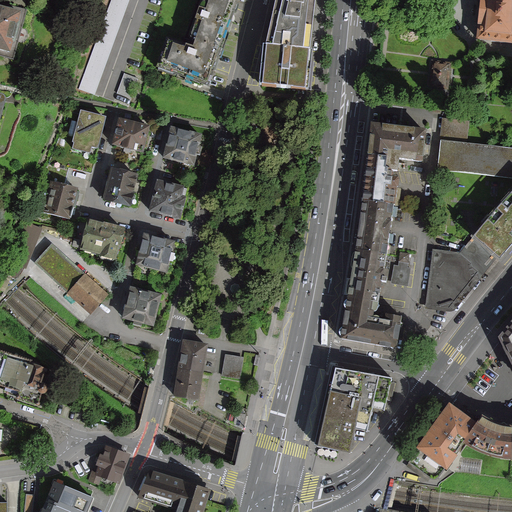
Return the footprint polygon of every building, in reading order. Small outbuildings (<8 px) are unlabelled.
[(130,0),(110,0),(79,87),(96,95),(130,0)] [(238,2),(230,0),(202,0),(187,39),(191,43),(190,48),(169,41),(159,70),(209,89),(217,66),(231,23),(238,2)] [(279,0),(269,49),(308,54),(314,0),(279,0)] [(511,0),(483,0),(478,40),(511,44),(511,0)] [(0,51),(8,53),(18,13),(0,8),(0,51)] [(307,94),(312,54),(308,54),(269,49),(265,48),(260,88),(307,94)] [(454,63),(433,61),(430,87),(451,89),(454,63)] [(106,119),(82,112),(73,144),(98,151),(106,119)] [(443,120),(440,143),(467,146),(470,122),(443,120)] [(143,158),(150,130),(121,123),(114,151),(128,154),(143,158)] [(203,134),(174,127),(169,146),(166,160),(194,167),(197,155),(199,156),(202,147),(200,146),(203,134)] [(420,161),(423,134),(370,128),(367,160),(397,163),(397,159),(420,161)] [(437,171),(511,178),(511,150),(467,146),(440,143),(437,171)] [(392,207),(397,163),(367,160),(362,204),(392,207)] [(138,173),(111,166),(106,183),(101,199),(129,207),(138,173)] [(75,204),(81,187),(54,177),(43,210),(69,219),(75,204)] [(180,221),(188,187),(157,179),(151,204),(148,214),(180,221)] [(511,195),(470,241),(491,257),(498,264),(511,247),(511,195)] [(392,207),(362,204),(356,252),(385,256),(392,207)] [(123,242),(127,225),(109,222),(88,217),(82,248),(118,255),(120,242),(123,242)] [(174,237),(144,230),(136,264),(166,271),(174,237)] [(426,305),(449,309),(491,257),(470,241),(461,253),(433,250),(426,305)] [(103,301),(108,294),(85,274),(87,271),(56,243),(32,268),(66,298),(70,294),(91,313),(103,301)] [(385,256),(356,252),(350,291),(378,296),(385,258),(385,256)] [(409,264),(398,262),(398,266),(394,265),(391,284),(409,287),(412,268),(409,268),(409,264)] [(155,324),(165,293),(133,283),(128,301),(124,315),(155,324)] [(378,296),(350,291),(342,340),(393,349),(398,319),(384,317),(382,327),(373,325),(378,296)] [(511,322),(498,339),(511,368),(511,322)] [(186,337),(179,367),(202,371),(208,341),(186,337)] [(47,361),(0,347),(0,387),(36,398),(47,361)] [(227,354),(222,376),(241,380),(245,358),(227,354)] [(202,371),(179,367),(174,396),(197,400),(202,371)] [(393,379),(336,368),(320,446),(350,452),(355,425),(370,428),(375,403),(387,406),(393,379)] [(416,451),(444,470),(459,448),(474,426),(447,407),(416,451)] [(477,422),(474,426),(459,448),(462,450),(472,456),(482,460),(488,462),(508,464),(509,434),(494,432),(484,427),(477,422)] [(118,485),(129,456),(104,447),(94,476),(118,485)] [(176,511),(204,511),(211,489),(173,477),(149,470),(141,495),(178,506),(176,511)] [(85,511),(94,492),(55,476),(40,511),(85,511)]
